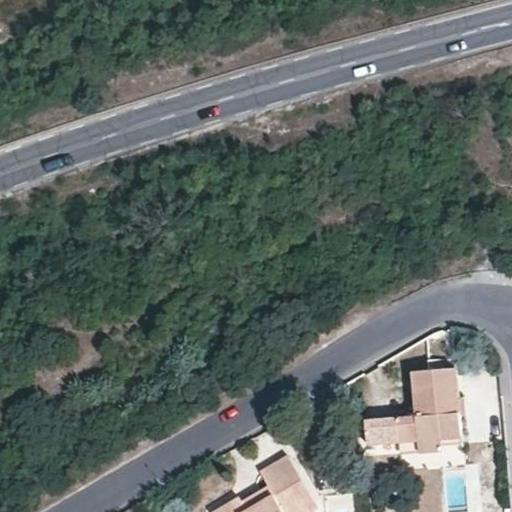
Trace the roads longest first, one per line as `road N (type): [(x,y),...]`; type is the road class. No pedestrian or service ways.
road 1 (primary): [(0,177),(292,78),(511,20)]
road 2 (residential): [(81,511),(442,304),(485,299),(511,308)]
